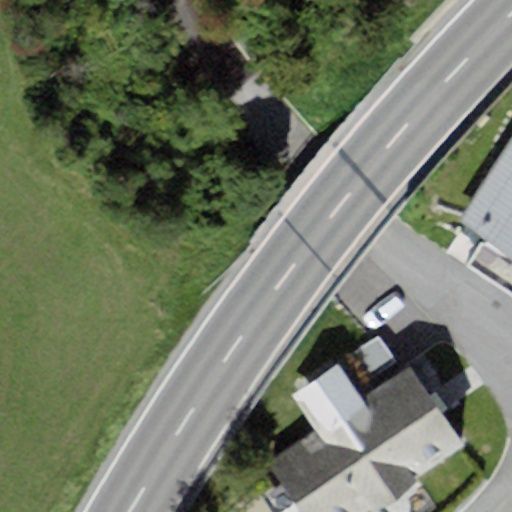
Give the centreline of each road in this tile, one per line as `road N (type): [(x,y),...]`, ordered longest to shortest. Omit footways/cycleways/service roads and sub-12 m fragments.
road 1 (primary): [(511,10),(320,222),(206,375),(126,511)]
road 2 (residential): [(511,345),(375,243),(300,158),(184,0)]
